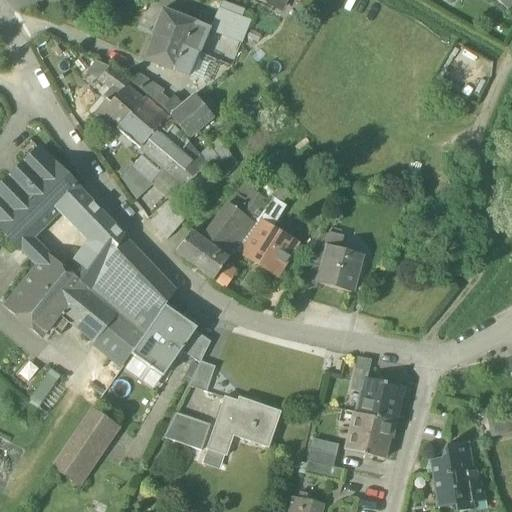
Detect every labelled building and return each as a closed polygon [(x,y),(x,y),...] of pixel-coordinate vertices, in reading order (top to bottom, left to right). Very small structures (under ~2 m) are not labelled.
[(277,0),(274,8),(281,11),(285,0),(277,0)] [(511,0),(494,0),(511,15),(511,0)] [(216,34),(242,44),(249,26),(233,19),(234,17),(219,11),(214,22),(220,24),(216,34)] [(162,13),(153,37),(197,54),(203,41),(208,30),(162,13)] [(187,79),(197,54),(153,37),(144,62),(187,79)] [(217,62),(197,54),(187,79),(206,87),(217,62)] [(89,74),(99,80),(109,69),(96,63),(89,74)] [(109,70),(109,69),(99,80),(114,92),(119,95),(126,87),(129,84),(122,78),(109,69),(109,70)] [(165,112),(170,118),(183,107),(173,98),(172,99),(168,103),(160,95),(162,92),(134,74),(129,83),(157,106),(165,112)] [(116,133),(117,131),(143,101),(126,87),(119,95),(114,92),(94,114),(116,133)] [(201,92),(195,97),(213,119),(216,116),(214,113),(217,111),(201,92)] [(188,140),(213,119),(195,97),(183,107),(170,118),(174,123),(188,140)] [(145,99),(143,101),(117,131),(165,172),(170,166),(180,154),(163,140),(154,133),(167,118),(145,99)] [(180,154),(170,166),(188,184),(191,181),(205,168),(190,149),(188,147),(189,146),(173,129),(163,140),(180,154)] [(209,149),(220,166),(221,165),(231,158),(220,142),(209,149)] [(206,167),(219,181),(227,174),(221,165),(220,166),(209,149),(199,156),(206,167)] [(0,190),(0,228),(20,248),(29,240),(57,212),(63,206),(78,191),(39,152),(0,190)] [(159,173),(141,157),(132,168),(150,184),(159,173)] [(170,166),(165,172),(153,186),(151,187),(168,202),(178,194),(177,193),(188,184),(170,166)] [(205,168),(191,181),(204,195),(219,181),(206,167),(205,168)] [(150,184),(132,168),(121,180),(135,202),(151,187),(153,186),(150,184)] [(286,182),(274,200),(281,205),(294,187),(286,182)] [(243,186),(236,195),(247,203),(254,193),(243,186)] [(63,206),(85,229),(99,214),(78,191),(63,206)] [(269,204),(254,193),(247,203),(236,195),(228,206),(252,224),(254,221),(256,222),(269,204)] [(165,205),(182,224),(193,207),(192,207),(195,203),(189,198),(185,202),(178,194),(168,202),(165,205)] [(256,222),(259,224),(261,222),(273,230),(286,208),(281,205),(274,200),(272,199),(269,204),(256,222)] [(148,221),(167,241),(182,224),(165,205),(148,221)] [(63,206),(57,212),(88,243),(71,266),(78,271),(98,243),(96,241),(85,229),(63,206)] [(175,254),(213,281),(227,261),(226,260),(252,224),(228,206),(227,207),(226,206),(201,241),(190,233),(175,254)] [(85,229),(96,241),(111,227),(99,214),(85,229)] [(239,255),(277,279),(298,246),(273,230),(261,222),(259,224),(239,255)] [(50,309),(59,317),(69,325),(93,345),(118,315),(90,291),(103,270),(138,291),(151,269),(111,227),(96,241),(98,243),(78,271),(73,277),(74,278),(50,309)] [(328,234),(324,247),(328,248),(341,251),(344,238),(328,234)] [(20,248),(29,258),(39,249),(29,240),(20,248)] [(307,265),(322,269),(328,248),(324,247),(316,245),(305,265),(307,265)] [(317,286),(351,295),(362,257),(341,251),(328,248),(322,269),(317,286)] [(31,331),(41,340),(49,330),(59,317),(50,309),(74,278),(73,277),(39,249),(29,258),(37,266),(3,308),(16,319),(19,316),(33,328),(31,331)] [(427,267),(446,274),(450,265),(431,257),(427,267)] [(322,269),(307,265),(301,285),(316,289),(317,286),(322,269)] [(175,294),(151,269),(138,291),(103,270),(90,291),(118,315),(93,345),(122,369),(131,356),(165,308),(175,294)] [(216,283),(225,290),(236,273),(231,270),(230,273),(226,270),(216,283)] [(195,329),(165,308),(131,356),(162,378),(163,378),(181,352),(195,332),(199,326),(198,326),(195,329)] [(59,337),(69,325),(59,317),(49,330),(59,337)] [(211,343),(195,332),(181,352),(200,365),(200,364),(211,343)] [(131,356),(122,369),(121,370),(152,392),(162,378),(131,356)] [(359,359),(356,371),(368,374),(371,361),(359,359)] [(188,388),(206,394),(215,369),(200,364),(200,365),(188,388)] [(60,379),(50,371),(28,402),(38,409),(55,386),(60,379)] [(367,382),(368,374),(356,371),(351,392),(363,395),(366,381),(367,382)] [(366,400),(362,418),(395,425),(403,389),(383,385),(383,386),(367,382),(366,381),(363,395),(361,399),(366,400)] [(65,394),(55,386),(38,409),(49,417),(65,394)] [(224,458),(226,458),(233,438),(268,450),(280,414),(251,404),(249,407),(224,399),(206,451),(224,458)] [(53,469),(78,487),(118,429),(92,412),(84,424),(53,469)] [(163,439),(201,452),(210,427),(175,415),(163,439)] [(391,440),(395,425),(362,418),(354,416),(346,453),(383,461),(388,439),(391,440)] [(490,440),(511,434),(511,425),(492,416),(485,417),(490,440)] [(315,438),(311,451),(336,457),(339,444),(315,438)] [(455,508),(455,511),(473,511),(475,511),(474,505),(486,503),(477,473),(474,473),(469,445),(445,448),(440,461),(430,463),(438,510),(455,508)] [(224,458),(206,451),(201,465),(219,471),(224,458)] [(333,470),(336,457),(311,451),(308,464),(333,470)] [(344,472),(333,470),(308,464),(306,476),(341,484),(344,472)] [(288,511),(321,511),(323,506),(292,499),(288,511)]
